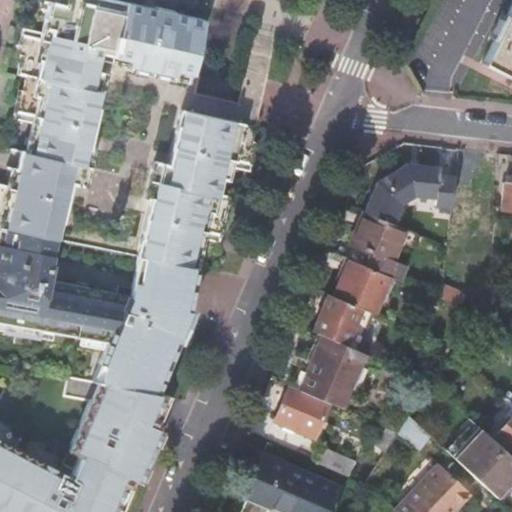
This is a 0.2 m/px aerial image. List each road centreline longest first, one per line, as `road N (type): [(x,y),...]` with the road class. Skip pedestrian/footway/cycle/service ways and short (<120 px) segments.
road 1 (residential): [(328,114),(173,511)]
road 2 (residential): [(511,132),(328,114)]
road 3 (residential): [(328,114),(379,0)]
